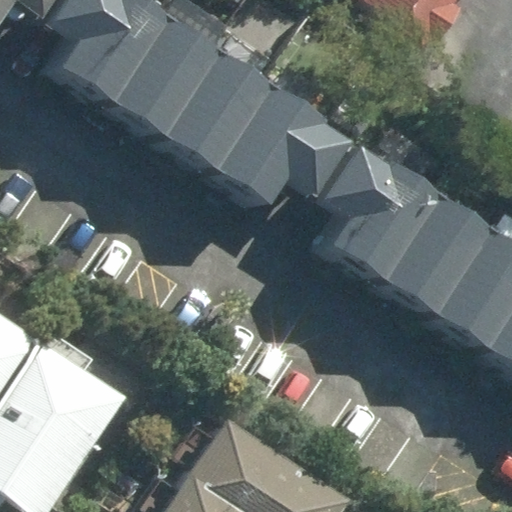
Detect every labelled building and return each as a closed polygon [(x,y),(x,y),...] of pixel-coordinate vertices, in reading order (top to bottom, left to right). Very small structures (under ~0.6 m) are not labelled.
[(1,0),(28,18),(39,0),(0,0),(0,1),(0,0),(1,0)] [(64,44),(45,73),(250,211),(271,178),(298,196),(335,141),(126,0),(51,0),(35,24),(64,44)] [(331,0),(418,54),(451,0),(331,0)] [(334,218),(313,250),(511,382),(511,221),(494,209),(476,235),(347,149),(312,203),(334,218)] [(0,511),(11,511),(78,414),(0,362),(0,511)] [(337,511),(342,505),(211,420),(168,486),(128,460),(94,511),(337,511)]
